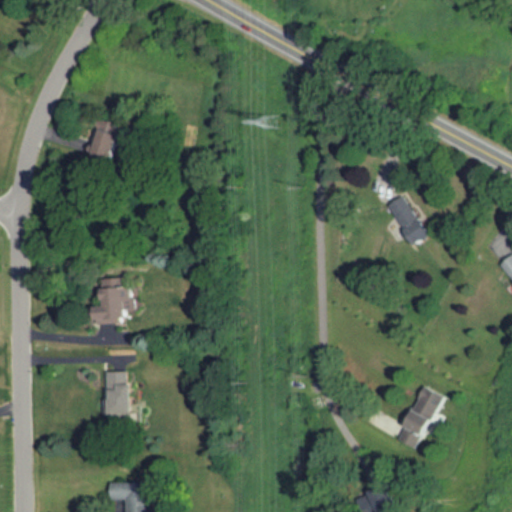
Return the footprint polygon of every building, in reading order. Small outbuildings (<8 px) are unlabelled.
[(126,125),(100,118),(89,155),(116,162),(126,125)] [(417,244),(434,233),(407,193),(391,204),(417,244)] [(511,256),(503,263),(511,274),(511,256)] [(105,279),(106,306),(99,306),(100,324),(137,322),(135,278),(105,279)] [(111,372),(111,423),(140,422),(139,383),(133,383),(133,372),(111,372)] [(451,397),(427,385),(402,440),(426,451),(451,397)] [(153,511),(153,478),(113,479),(114,496),(128,496),(128,511),(153,511)] [(394,511),(402,508),(390,484),(364,499),(370,511),(394,511)]
